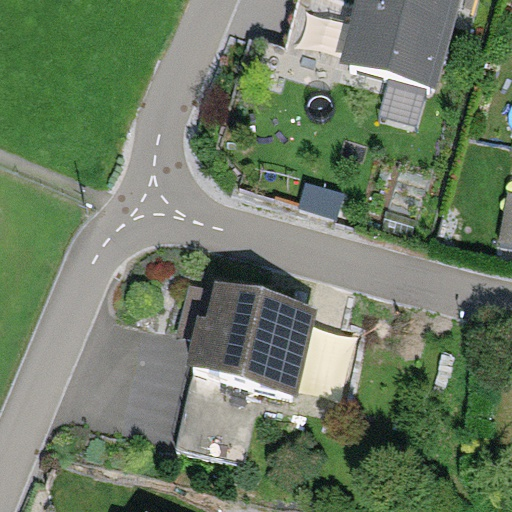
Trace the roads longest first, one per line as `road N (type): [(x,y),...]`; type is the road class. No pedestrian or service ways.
road 1 (residential): [(511,309),(145,203)]
road 2 (residential): [(145,203),(95,264),(0,490)]
road 3 (residential): [(214,0),(172,101),(145,203)]
